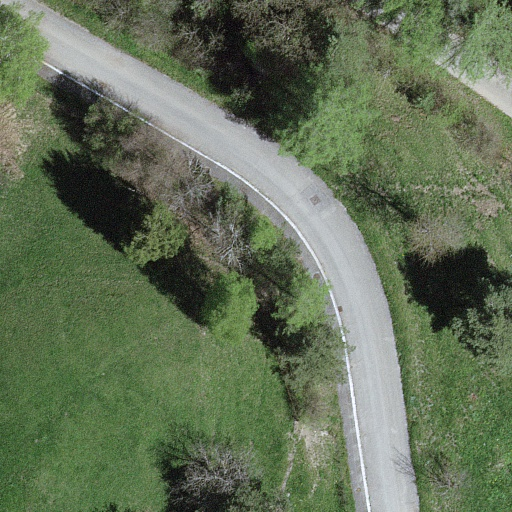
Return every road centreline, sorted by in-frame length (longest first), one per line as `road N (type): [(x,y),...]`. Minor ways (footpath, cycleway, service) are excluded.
road 1 (unclassified): [(389,511),(364,352),(332,241),(238,152),(0,16)]
road 2 (unclassified): [(511,100),(355,0)]
